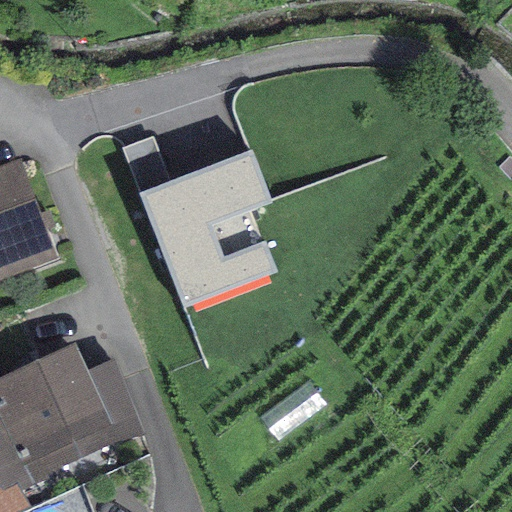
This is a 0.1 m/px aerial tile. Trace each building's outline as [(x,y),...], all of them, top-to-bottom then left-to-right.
[(137,195),(168,183),(151,138),(120,150),(137,195)] [(168,183),(137,195),(182,310),(276,274),(264,242),(259,243),(249,212),(271,204),(252,151),(168,183)] [(19,160),(0,167),(0,280),(57,259),(19,160)] [(0,378),(0,491),(2,494),(18,485),(20,492),(143,434),(112,360),(86,373),(73,343),(0,378)] [(0,511),(23,511),(31,509),(20,492),(18,485),(2,494),(0,491),(0,511)]
